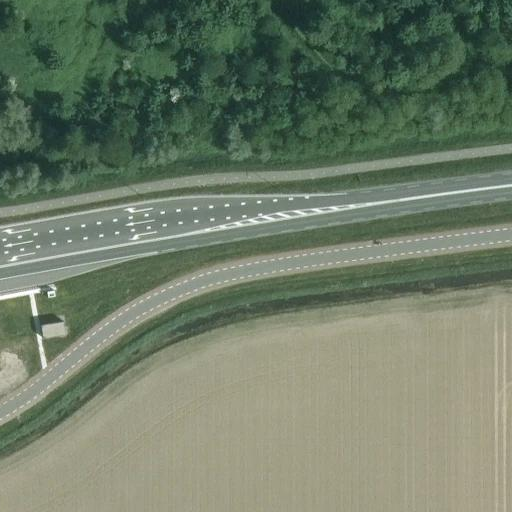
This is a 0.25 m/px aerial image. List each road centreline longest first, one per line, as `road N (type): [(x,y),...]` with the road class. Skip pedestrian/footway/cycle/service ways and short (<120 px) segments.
road 1 (unclassified): [(0,412),(133,311),(200,281),(511,236)]
road 2 (primary): [(511,185),(0,260)]
